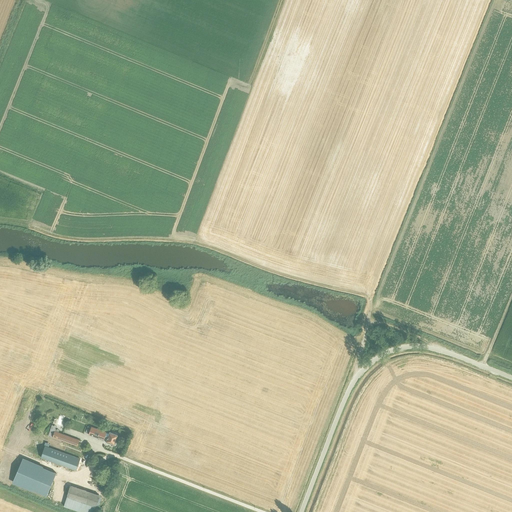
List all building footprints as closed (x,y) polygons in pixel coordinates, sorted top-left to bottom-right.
[(52,425),(48,435),(77,446),(80,440),(58,432),(59,430),(56,429),(56,426),(52,425)] [(92,427),(88,426),(86,432),(89,433),(89,435),(104,440),(105,438),(107,438),(106,442),(110,444),(111,442),(115,443),(118,435),(109,432),(109,433),(107,432),(92,426),(92,427)] [(45,446),(41,457),(76,470),(81,458),(45,446)] [(23,457),(13,482),(32,491),(33,490),(37,492),(47,496),(57,473),(43,467),(44,466),(23,457)] [(67,498),(64,506),(82,511),(93,511),(99,496),(70,486),(67,495),(68,495),(67,498)]
